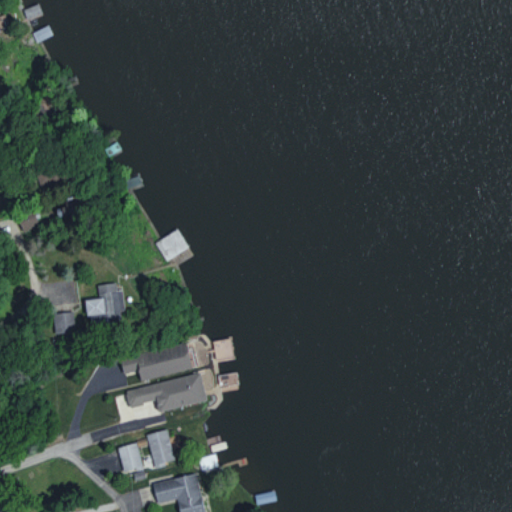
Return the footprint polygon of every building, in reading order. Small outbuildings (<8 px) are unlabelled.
[(34,227),(29,211),(13,215),(18,231),(34,227)] [(81,299),(83,322),(116,319),(115,310),(119,310),(116,282),(92,284),(94,298),(81,299)] [(70,332),(69,312),(49,312),(50,333),(70,332)] [(117,355),(120,373),(136,370),(137,378),(188,370),(184,345),(117,355)] [(123,388),(127,406),(154,401),(156,410),(204,402),(200,374),(123,388)] [(150,463),(172,460),(166,429),(145,433),(150,463)] [(140,466),(134,442),(115,446),(121,470),(140,466)] [(154,502),(175,499),(177,511),(202,511),(196,474),(150,481),(154,502)]
